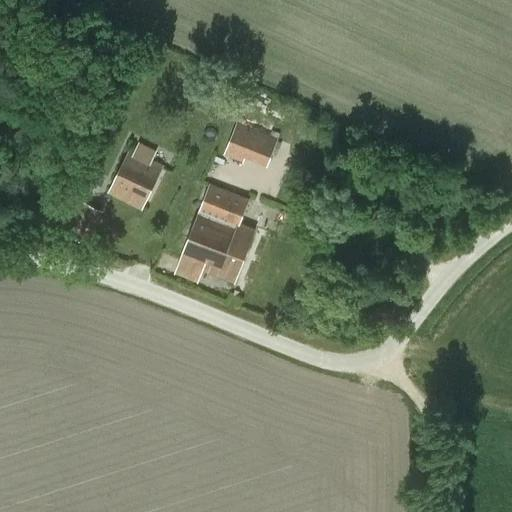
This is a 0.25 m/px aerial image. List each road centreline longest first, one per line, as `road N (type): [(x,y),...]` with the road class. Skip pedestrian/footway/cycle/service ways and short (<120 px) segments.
road 1 (unclassified): [(0,263),(80,268),(138,285),(340,368),(382,361)]
road 2 (unclassified): [(382,361),(511,227)]
road 3 (unclassified): [(415,511),(417,451),(382,361)]
